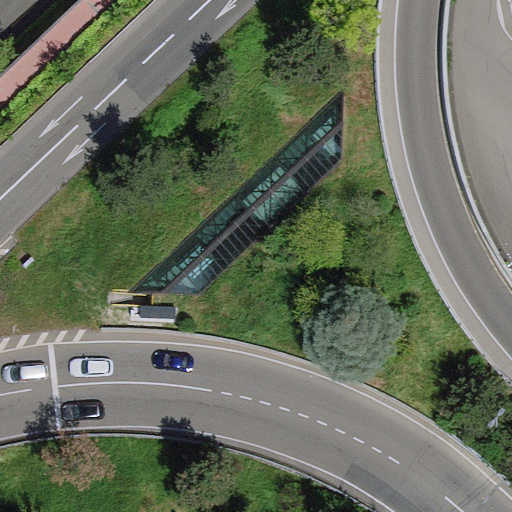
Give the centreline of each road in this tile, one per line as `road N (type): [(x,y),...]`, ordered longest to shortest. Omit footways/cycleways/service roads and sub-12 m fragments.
road 1 (primary): [(466,511),(377,446),(225,391),(88,384),(0,395)]
road 2 (primary): [(418,0),(418,99),(440,200),(475,276),(511,327)]
road 3 (primary): [(208,0),(0,198)]
